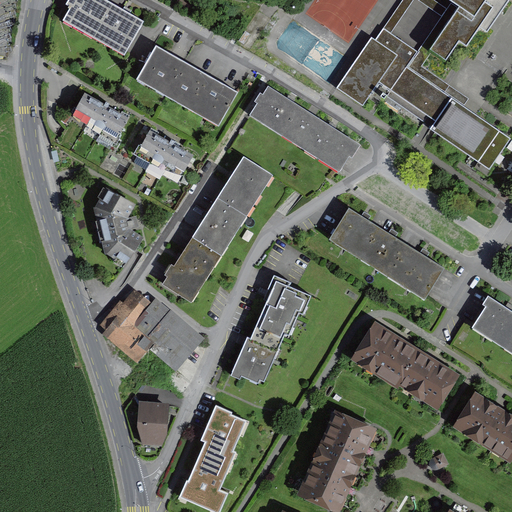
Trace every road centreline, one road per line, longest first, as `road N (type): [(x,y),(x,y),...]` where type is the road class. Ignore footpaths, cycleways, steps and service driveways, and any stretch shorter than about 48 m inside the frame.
road 1 (residential): [(345,187),(267,240),(161,465),(133,482)]
road 2 (unknown): [(511,211),(336,94),(336,81),(391,0)]
road 3 (residential): [(239,511),(358,325),(382,315),(432,341)]
road 4 (residential): [(375,165),(380,155),(370,137),(142,0)]
road 5 (tertiary): [(27,72),(34,160),(83,318)]
road 6 (residential): [(206,174),(148,266),(83,318)]
road 7 (tertiary): [(83,318),(133,482)]
road 8 (residential): [(478,271),(345,187)]
road 9 (residential): [(497,241),(375,165)]
road 10 (unknown): [(511,29),(478,76),(481,102),(511,118)]
